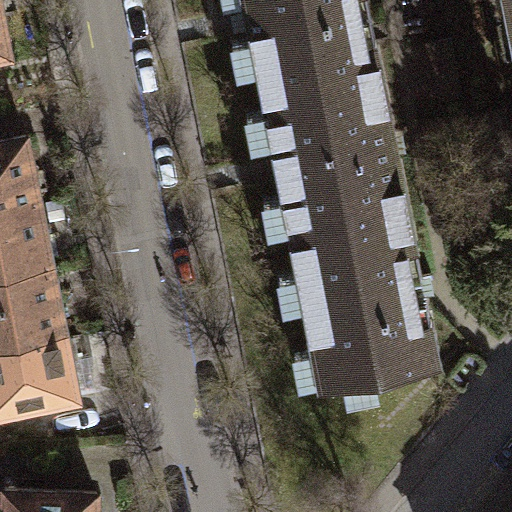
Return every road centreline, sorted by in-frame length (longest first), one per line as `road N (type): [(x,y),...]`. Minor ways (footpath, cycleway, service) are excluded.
road 1 (residential): [(214,511),(102,0)]
road 2 (trunk): [(0,174),(91,0)]
road 3 (residential): [(511,403),(423,511)]
